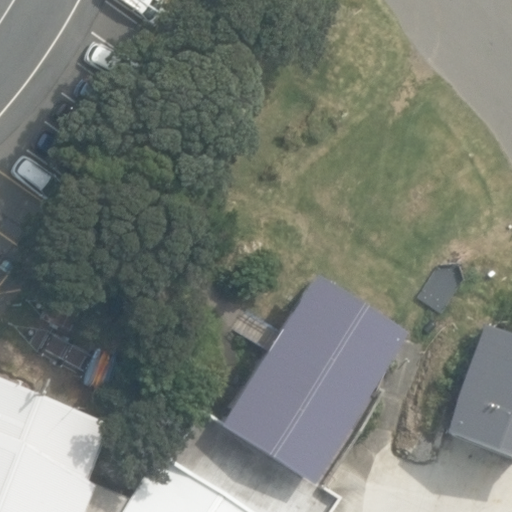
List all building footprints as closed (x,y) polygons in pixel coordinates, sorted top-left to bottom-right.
[(185,141),(224,157),(246,103),(208,87),(185,141)] [(209,423),(298,481),(396,331),(307,273),(209,423)] [(435,428),(511,458),(511,337),(476,323),(466,351),(435,428)] [(0,371),(56,394),(68,365),(0,337),(0,371)] [(0,511),(70,511),(81,486),(70,481),(95,424),(0,382),(0,511)] [(243,511),(154,454),(116,511),(243,511)]
